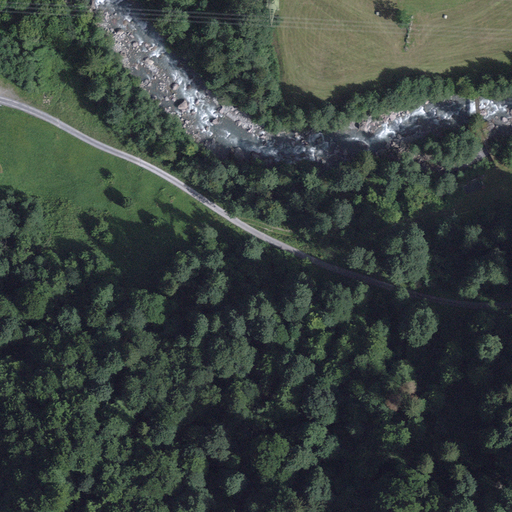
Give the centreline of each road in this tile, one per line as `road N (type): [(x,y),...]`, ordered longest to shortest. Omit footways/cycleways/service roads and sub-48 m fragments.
road 1 (track): [(0,97),(155,169),(254,231),(331,267),(419,298),(511,303)]
road 2 (track): [(496,160),(503,181),(475,205),(367,240),(238,222)]
